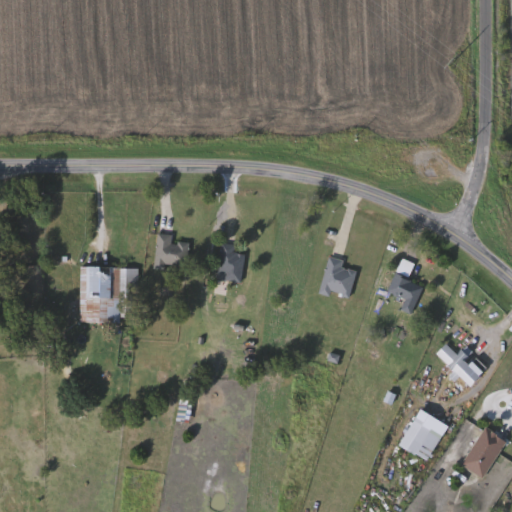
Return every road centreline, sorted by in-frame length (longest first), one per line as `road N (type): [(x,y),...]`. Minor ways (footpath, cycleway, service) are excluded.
road 1 (secondary): [(0,165),(268,173),(341,185),(440,222),(511,283)]
road 2 (tertiary): [(484,0),(481,171),(456,236)]
